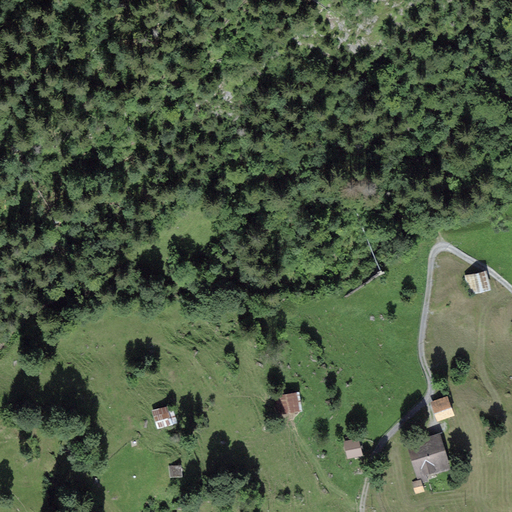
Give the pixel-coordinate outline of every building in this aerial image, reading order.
[(466,277),(469,292),(488,287),(485,272),(466,277)] [(300,408),(298,394),(278,397),(280,411),(300,408)] [(440,398),(442,403),(434,406),(439,418),(453,413),(446,396),(440,398)] [(175,421),(171,410),(167,412),(165,407),(153,411),(158,426),(175,421)] [(357,440),(356,440),(355,436),(346,438),(349,456),(360,453),(357,440)] [(421,442),(408,447),(416,471),(432,466),(434,471),(446,467),(436,438),(421,443),(421,442)] [(168,466),(169,476),(180,475),(179,465),(168,466)] [(416,492),(423,490),(420,480),(413,482),(416,492)]
